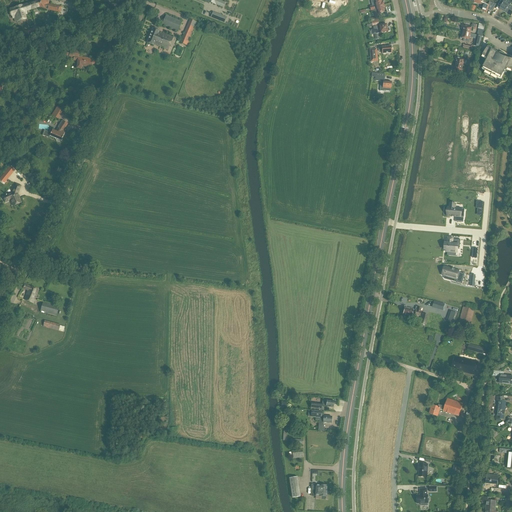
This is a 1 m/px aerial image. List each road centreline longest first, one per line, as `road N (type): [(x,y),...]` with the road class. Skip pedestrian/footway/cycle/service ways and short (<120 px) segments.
road 1 (primary): [(344,511),(346,415),(409,104),(404,0)]
road 2 (unclassified): [(0,328),(49,239),(130,42)]
road 3 (unclassified): [(0,50),(119,8)]
